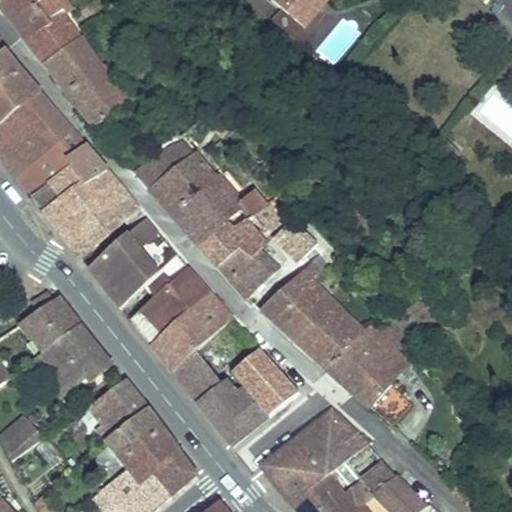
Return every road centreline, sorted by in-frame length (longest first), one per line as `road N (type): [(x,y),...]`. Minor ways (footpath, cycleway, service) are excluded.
road 1 (residential): [(0,10),(242,299),(320,377)]
road 2 (secondary): [(223,450),(0,213)]
road 3 (residential): [(320,377),(470,511)]
road 4 (residential): [(320,377),(223,450)]
